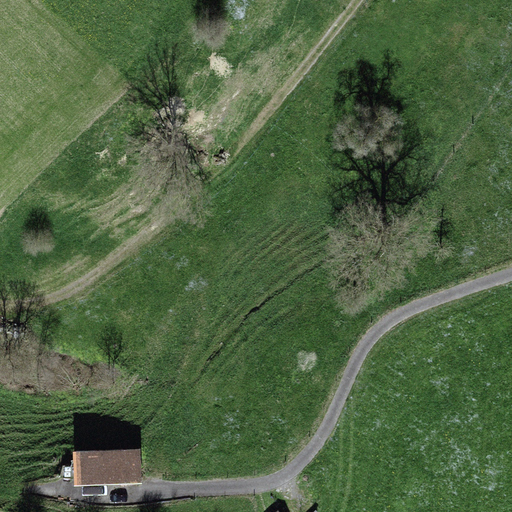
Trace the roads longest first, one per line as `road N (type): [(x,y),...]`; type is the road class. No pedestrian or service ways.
road 1 (track): [(58,488),(223,487),(289,470),(330,423),(371,328),(511,270)]
road 2 (track): [(0,296),(74,289),(203,177),(313,62),(359,0)]
